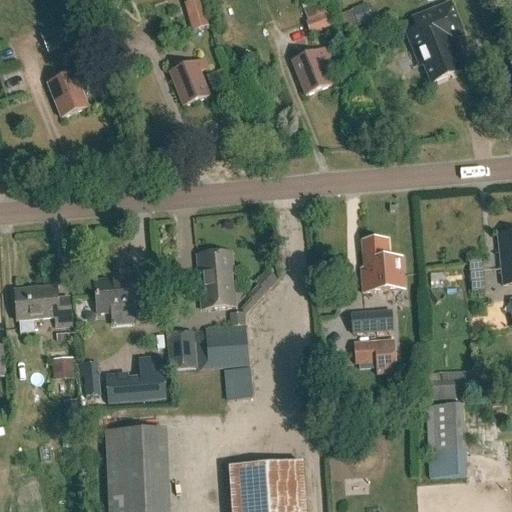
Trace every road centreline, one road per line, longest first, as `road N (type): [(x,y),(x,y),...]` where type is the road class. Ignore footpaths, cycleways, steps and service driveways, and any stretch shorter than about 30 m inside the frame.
road 1 (tertiary): [(0,214),(511,168)]
road 2 (unknown): [(281,189),(297,265),(260,330),(273,441)]
